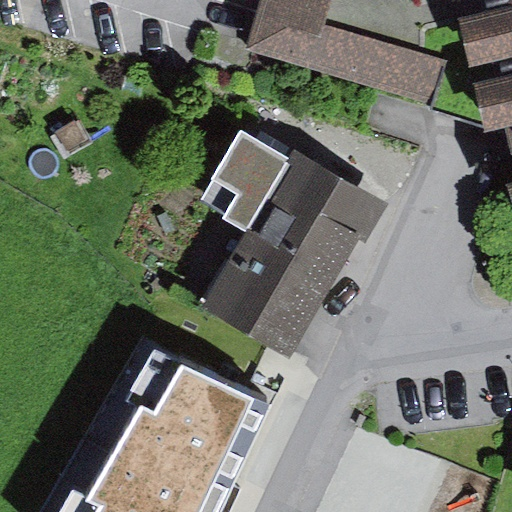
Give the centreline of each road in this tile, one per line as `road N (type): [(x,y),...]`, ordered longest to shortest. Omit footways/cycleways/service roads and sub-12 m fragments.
road 1 (residential): [(287,511),(385,293)]
road 2 (residential): [(385,293),(445,149)]
road 3 (residential): [(385,293),(511,307)]
